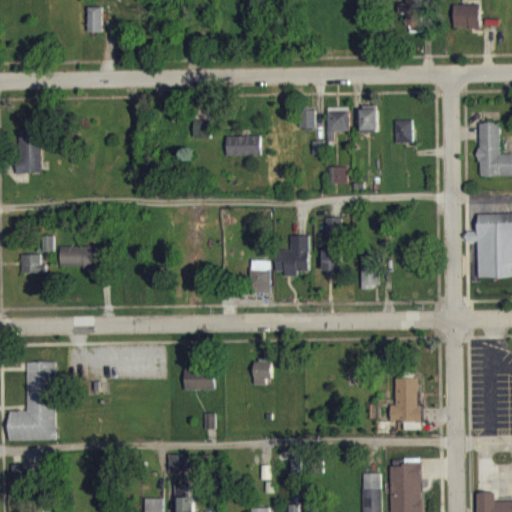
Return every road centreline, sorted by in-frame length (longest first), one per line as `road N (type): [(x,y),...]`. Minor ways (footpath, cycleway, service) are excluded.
road 1 (residential): [(0,77),(511,64)]
road 2 (residential): [(0,317),(511,318)]
road 3 (residential): [(452,67),(456,511)]
